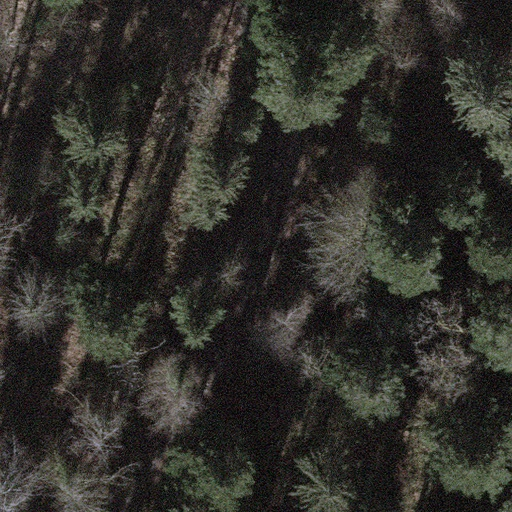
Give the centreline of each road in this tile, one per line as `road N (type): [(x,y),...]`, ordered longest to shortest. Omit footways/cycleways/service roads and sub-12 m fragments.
road 1 (track): [(256,0),(292,113),(276,251),(173,447),(128,511)]
road 2 (track): [(0,102),(175,0)]
